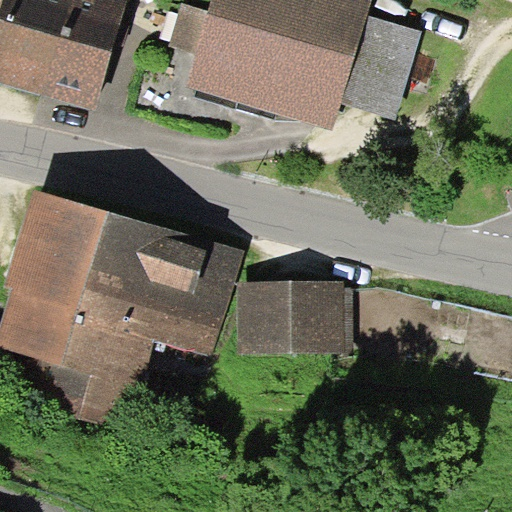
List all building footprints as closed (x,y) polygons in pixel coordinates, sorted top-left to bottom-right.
[(1,0),(0,6),(0,82),(40,94),(67,0),(1,0)] [(126,0),(67,0),(40,94),(94,110),(126,0)] [(197,55),(188,85),(333,129),(342,101),(368,15),(372,0),(214,0),(211,11),(197,55)] [(197,55),(211,11),(182,2),(169,46),(197,55)] [(368,15),(342,101),(396,118),(422,32),(368,15)] [(245,250),(35,188),(5,285),(11,287),(0,323),(0,392),(127,431),(154,342),(212,359),(245,250)] [(345,281),(239,282),(240,356),(347,354),(347,351),(346,288),(345,281)] [(354,288),(346,288),(347,351),(354,351),(354,288)]
